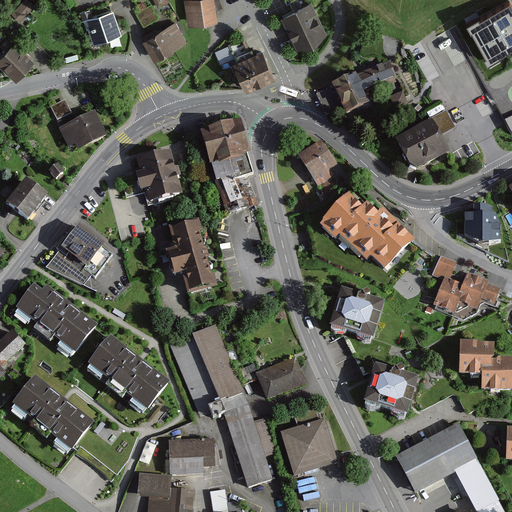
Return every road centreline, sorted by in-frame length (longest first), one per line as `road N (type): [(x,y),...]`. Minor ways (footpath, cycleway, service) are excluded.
road 1 (secondary): [(395,511),(301,312),(261,154),(271,126)]
road 2 (residential): [(161,116),(112,150),(0,293)]
road 3 (secondary): [(296,117),(327,130),(413,198)]
road 4 (residential): [(413,198),(424,225),(511,277)]
road 5 (residential): [(138,78),(115,67),(17,87)]
